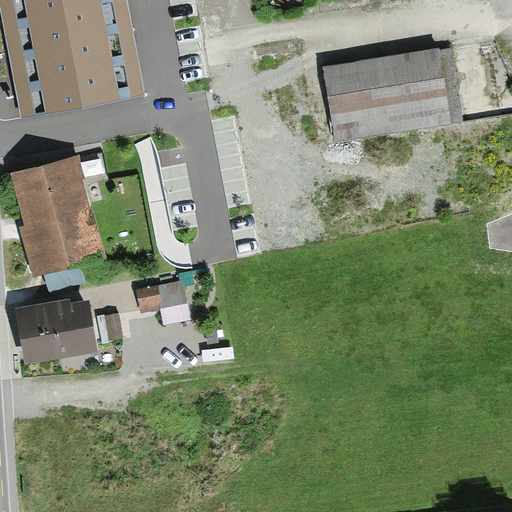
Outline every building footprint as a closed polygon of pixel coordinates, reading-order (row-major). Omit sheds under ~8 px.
[(95,0),(0,0),(0,20),(21,128),(117,109),(95,0)] [(309,105),(296,46),(240,58),(252,117),(309,105)] [(436,53),(327,71),(339,139),(448,121),(436,53)] [(72,163),(13,177),(34,267),(93,253),(72,163)] [(49,268),(51,287),(88,283),(86,264),(49,268)] [(167,324),(195,320),(188,280),(142,288),(146,312),(165,308),(167,324)] [(84,304),(19,313),(25,357),(91,348),(84,304)] [(92,409),(98,492),(173,486),(172,474),(284,465),(277,378),(174,386),(176,403),(92,409)] [(294,410),(294,383),(279,383),(279,410),(294,410)]
